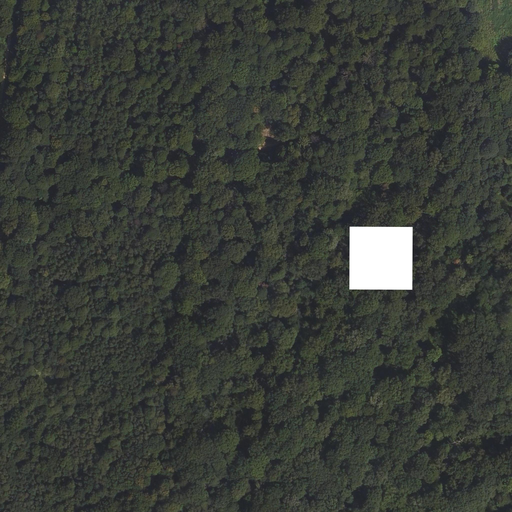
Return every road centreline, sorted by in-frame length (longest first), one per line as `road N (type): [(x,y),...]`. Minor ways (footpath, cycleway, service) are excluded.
road 1 (track): [(0,236),(490,73),(490,88),(511,109)]
road 2 (track): [(82,511),(386,375),(450,337)]
